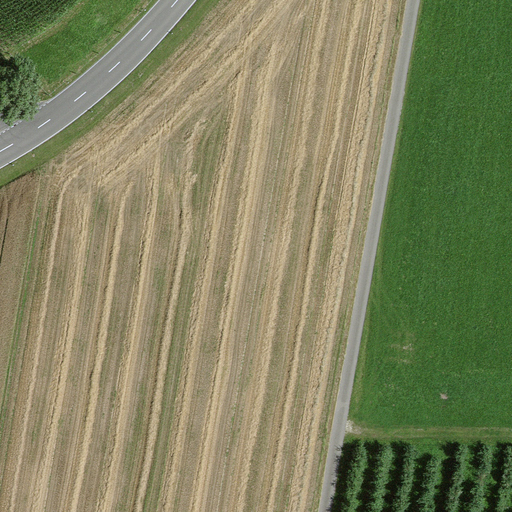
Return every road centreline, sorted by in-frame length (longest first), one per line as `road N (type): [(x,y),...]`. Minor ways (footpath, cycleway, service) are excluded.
road 1 (track): [(414,0),(326,511)]
road 2 (tertiary): [(0,152),(111,75),(181,0)]
road 3 (track): [(341,430),(511,431)]
